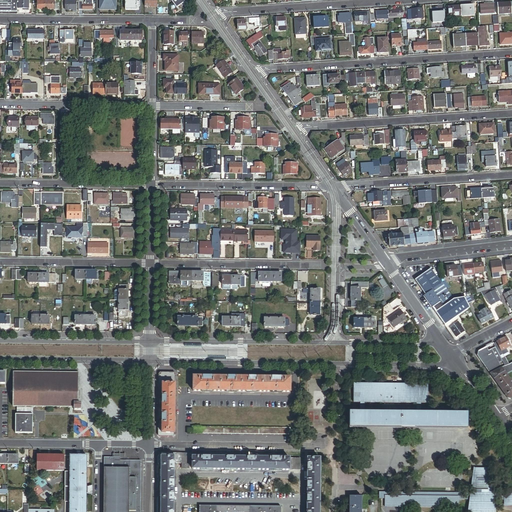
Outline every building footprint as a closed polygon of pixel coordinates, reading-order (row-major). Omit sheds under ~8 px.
[(11,9),(17,9),(17,6),(17,0),(7,0),(8,2),(0,1),(0,11),(11,12),(11,9)] [(29,9),(28,0),(17,0),(17,6),(19,6),(19,9),(29,9)] [(54,10),(54,5),(54,0),(47,0),(48,1),(37,1),(37,10),(54,10)] [(82,0),(78,0),(79,10),(92,10),(92,0),(85,0),(85,2),(82,2),(82,0)] [(115,0),(112,0),(112,1),(104,1),(104,10),(114,10),(114,4),(116,4),(115,0)] [(140,0),(130,0),(125,0),(125,10),(139,10),(139,7),(140,7),(140,0)] [(185,3),(183,0),(170,0),(177,9),(185,3)] [(72,10),(76,10),(76,1),(65,1),(65,10),(72,10)] [(480,14),(494,13),(493,2),(486,3),(486,4),(479,5),(480,14)] [(510,2),(497,2),(497,13),(511,12),(510,2)] [(473,5),(460,6),(460,16),(473,16),(473,12),(473,10),(473,5)] [(460,16),(460,6),(448,7),(448,17),(460,16)] [(407,9),(408,18),(423,18),(422,8),(407,9)] [(395,9),(387,10),(388,18),(402,17),(401,9),(395,9)] [(388,18),(387,10),(376,11),(376,21),(383,20),(383,19),(388,18)] [(370,14),(370,11),(354,12),(355,22),(367,21),(367,23),(371,23),(370,20),(370,14)] [(352,33),(351,13),(339,13),(339,17),(337,18),(338,22),(344,22),(345,33),(350,33),(352,33)] [(313,29),(328,28),(327,17),(313,18),(313,29)] [(276,18),(277,27),(279,27),(285,26),(284,18),(276,18)] [(294,19),(295,37),(303,36),(302,25),(305,25),(305,18),(294,19)] [(246,19),(237,20),(238,30),(247,29),(246,19)] [(484,26),(477,26),(479,45),(489,44),(489,41),(485,41),(484,26)] [(60,30),(60,42),(73,43),(74,31),(60,30)] [(401,46),(400,34),(393,34),(392,30),(390,30),(391,38),(391,45),(396,45),(397,46),(401,46)] [(28,39),(45,39),(45,31),(28,31),(28,39)] [(142,31),(118,31),(118,41),(142,42),(142,31)] [(465,45),(465,32),(461,33),(455,33),(452,33),(452,43),(459,43),(459,46),(465,45)] [(477,32),(465,32),(465,45),(471,45),(471,42),(477,42),(477,32)] [(511,42),(511,32),(500,33),(500,44),(511,42)] [(164,45),(175,45),(175,33),(164,33),(164,45)] [(188,33),(179,33),(179,42),(183,42),(188,42),(188,33)] [(192,33),(192,44),(204,44),(204,33),(192,33)] [(315,39),(314,36),(310,36),(310,44),(315,44),(315,51),(320,51),(320,49),(329,49),(329,38),(315,39)] [(373,43),(373,36),(364,37),(365,46),(369,46),(369,43),(373,43)] [(374,52),(378,52),(378,50),(383,50),(383,52),(388,51),(387,37),(377,38),(378,48),(374,48),(374,52)] [(441,40),(427,41),(427,48),(441,47),(441,40)] [(255,51),(258,54),(259,56),(265,51),(258,41),(251,45),(255,51)] [(427,48),(427,41),(417,42),(413,42),(414,49),(427,48)] [(374,48),(373,43),(369,43),(369,46),(365,46),(358,47),(358,51),(360,51),(360,53),(374,52),(374,48)] [(351,45),(351,44),(339,44),(340,54),(351,54),(351,45)] [(58,55),(60,55),(60,45),(54,45),(50,45),(50,48),(50,52),(50,55),(58,55)] [(20,48),(9,48),(9,51),(9,56),(10,56),(20,56),(20,48)] [(92,48),(80,48),(80,57),(92,57),(92,48)] [(280,48),(272,49),(272,50),(273,59),(287,58),(287,57),(289,57),(289,50),(281,51),(280,48)] [(178,56),(164,56),(164,61),(166,61),(166,71),(178,71),(178,56)] [(217,66),(216,67),(225,78),(233,72),(225,61),(223,62),(217,66)] [(142,63),(131,62),(131,74),(142,74),(142,63)] [(462,66),(462,73),(467,73),(475,72),(476,72),(475,65),(462,66)] [(501,76),(500,65),(489,66),(489,77),(497,76),(501,76)] [(441,67),(427,68),(427,73),(432,73),(432,77),(444,76),(443,71),(441,71),(441,67)] [(418,68),(408,69),(408,78),(419,78),(418,68)] [(81,69),(70,69),(70,78),(74,78),(76,78),(81,78),(81,69)] [(399,70),(384,71),(384,84),(400,83),(399,70)] [(365,83),(375,82),(375,71),(364,72),(365,83)] [(365,83),(364,72),(349,73),(350,86),(357,86),(356,83),(365,83)] [(346,85),(345,75),(339,75),(328,75),(327,74),(322,75),(323,86),(329,85),(329,83),(339,83),(340,85),(346,85)] [(307,85),(320,84),(319,75),(306,76),(307,85)] [(60,88),(61,78),(51,78),(51,88),(49,88),(49,91),(51,91),(51,94),(67,95),(67,88),(60,88)] [(237,79),(229,84),(236,95),(244,89),(237,79)] [(167,94),(174,94),(175,85),(175,82),(174,80),(164,80),(164,88),(167,88),(167,94)] [(22,81),(11,81),(11,89),(12,89),(12,94),(23,94),(23,84),(22,84),(22,81)] [(23,84),(23,94),(30,94),(38,94),(38,85),(23,84)] [(105,95),(105,84),(93,84),(93,87),(93,90),(93,95),(105,95)] [(118,84),(105,84),(105,95),(118,95),(118,84)] [(135,84),(131,84),(126,84),(126,95),(135,95),(135,90),(135,84)] [(285,96),(294,89),(293,87),(291,84),(289,86),(288,84),(280,89),(285,96)] [(175,85),(174,94),(187,94),(187,85),(183,85),(175,85)] [(199,95),(208,95),(208,85),(199,85),(199,95)] [(208,85),(208,95),(220,95),(220,85),(208,85)] [(294,89),(285,96),(292,106),(302,99),(297,93),(300,91),(297,87),(294,89)] [(511,90),(498,91),(499,101),(504,101),(508,101),(511,100),(511,90)] [(441,106),(446,105),(446,94),(445,91),(433,92),(434,104),(441,103),(441,106)] [(305,102),(314,96),(310,93),(302,98),(305,102)] [(404,93),(390,94),(391,103),(404,102),(404,93)] [(463,106),(462,93),(453,94),(454,107),(458,106),(463,106)] [(334,104),(333,94),(327,95),(327,98),(328,98),(329,102),(328,102),(328,105),(329,115),(335,114),(334,104)] [(422,103),(422,96),(411,97),(412,100),(409,100),(409,98),(410,98),(410,94),(407,94),(408,102),(408,110),(416,109),(423,109),(423,108),(422,103)] [(486,105),(486,95),(467,97),(468,97),(468,106),(478,105),(486,105)] [(377,97),(368,98),(368,106),(369,114),(375,114),(378,114),(378,115),(382,115),(381,106),(377,107),(377,97)] [(346,103),(334,104),(335,114),(342,114),(347,114),(346,103)] [(316,116),(315,107),(312,108),(311,105),(300,106),(301,116),(304,116),(310,116),(312,116),(312,117),(316,117),(316,116)] [(44,115),(41,115),(41,119),(44,119),(43,124),(54,124),(54,118),(53,118),(53,115),(44,115)] [(19,127),(19,118),(9,118),(9,127),(8,129),(8,132),(16,132),(16,127),(19,127)] [(39,126),(39,118),(26,118),(26,126),(27,126),(27,130),(29,130),(33,131),(35,130),(35,126),(39,126)] [(171,118),(166,118),(166,120),(164,120),(161,120),(161,130),(171,130),(171,118)] [(175,118),(171,118),(171,130),(181,130),(181,120),(177,120),(175,120),(175,118)] [(200,120),(185,119),(185,133),(200,133),(200,120)] [(222,125),(224,125),(224,119),(213,119),(213,122),(211,122),(211,129),(222,129),(222,125)] [(247,125),(250,125),(250,119),(239,119),(239,122),(237,122),(236,130),(247,130),(247,125)] [(479,124),(480,133),(494,132),(493,123),(485,123),(479,124)] [(458,125),(451,125),(451,128),(452,138),(465,137),(465,134),(466,134),(466,125),(458,125)] [(452,138),(451,128),(446,128),(446,130),(443,130),(438,130),(439,140),(452,140),(452,138)] [(395,130),(395,137),(396,146),(405,145),(404,129),(399,129),(395,130)] [(374,139),(374,144),(384,143),(383,130),(380,130),(375,131),(375,133),(374,133),(374,139)] [(425,144),(426,143),(426,140),(427,140),(426,134),(428,133),(428,130),(421,130),(414,130),(415,141),(421,140),(421,143),(422,144),(425,144)] [(345,141),(344,131),(341,132),(341,136),(325,148),(331,157),(342,149),(340,147),(342,145),(341,143),(345,141)] [(274,141),(276,141),(276,134),(265,134),(265,137),(259,137),(259,145),(274,145),(274,141)] [(363,144),(363,134),(357,134),(349,135),(350,144),(363,144)] [(170,152),(170,149),(161,149),(161,158),(170,158),(170,156),(172,156),(172,151),(170,152)] [(406,151),(406,149),(401,150),(401,159),(396,159),(396,171),(401,171),(407,170),(407,161),(406,151)] [(218,166),(218,151),(205,150),(205,166),(211,166),(214,166),(214,174),(222,174),(222,166),(218,166)] [(236,157),(236,153),(234,153),(234,150),(225,150),(225,159),(234,159),(234,158),(236,158),(236,157)] [(485,161),(486,165),(496,164),(495,154),(494,154),(494,150),(481,151),(482,161),(485,161)] [(33,152),(23,152),(23,161),(33,162),(33,159),(36,159),(36,155),(33,155),(33,152)] [(441,167),(445,167),(445,155),(440,155),(440,159),(428,160),(428,169),(434,169),(441,168),(441,167)] [(466,167),(466,155),(457,156),(458,169),(464,169),(464,167),(466,167)] [(343,157),(335,162),(344,175),(348,172),(352,169),(343,157)] [(196,158),(182,158),(182,162),(182,163),(182,166),(182,170),(196,170),(196,158)] [(419,160),(407,161),(407,170),(414,170),(419,170),(419,160)] [(369,166),(373,166),(373,163),(373,161),(360,162),(361,171),(366,170),(369,170),(369,166)] [(43,162),(39,162),(39,165),(40,165),(40,169),(43,169),(43,174),(54,174),(54,166),(52,166),(52,165),(43,165),(43,162)] [(182,163),(182,162),(177,162),(177,166),(166,166),(166,175),(179,176),(179,175),(182,175),(182,172),(182,170),(182,166),(182,163)] [(255,170),(252,170),(252,174),(256,174),(258,174),(265,174),(265,163),(255,163),(255,168),(255,170)] [(284,167),(284,174),(295,174),(295,170),(296,169),(296,163),(286,163),(286,167),(284,167)] [(17,164),(1,164),(1,173),(17,174),(17,164)] [(242,174),(243,164),(229,164),(229,173),(242,174)] [(481,196),(481,197),(494,196),(493,186),(490,186),(489,185),(484,185),(484,187),(481,187),(481,196)] [(442,187),(442,197),(458,196),(457,188),(457,186),(442,187)] [(481,196),(481,187),(465,188),(465,197),(481,196)] [(408,189),(391,190),(392,193),(393,193),(393,195),(397,194),(401,194),(401,196),(401,203),(410,203),(409,194),(408,194),(408,189)] [(437,201),(436,189),(417,190),(417,195),(419,195),(420,202),(422,202),(437,201)] [(382,203),(382,193),(381,190),(377,190),(374,190),(371,190),(371,192),(367,193),(368,200),(373,200),(373,203),(382,203)] [(11,193),(2,193),(1,202),(10,202),(12,202),(12,208),(19,208),(19,207),(22,207),(23,197),(15,196),(13,196),(13,194),(11,194),(11,193)] [(63,194),(41,194),(41,203),(41,206),(63,207),(63,194)] [(109,195),(95,194),(95,205),(109,205),(109,195)] [(123,195),(114,195),(114,202),(112,202),(112,207),(116,207),(117,204),(123,204),(127,204),(127,198),(126,198),(123,198),(123,195)] [(191,195),(181,195),(181,205),(191,205),(195,205),(195,208),(198,208),(198,205),(199,199),(195,198),(195,196),(191,196),(191,195)] [(214,196),(201,195),(201,205),(198,205),(198,208),(198,211),(203,211),(203,205),(214,205),(218,205),(218,199),(214,199),(214,196)] [(320,197),(307,197),(307,214),(320,214),(320,197)] [(249,202),(249,198),(225,198),(225,208),(248,209),(249,202)] [(258,205),(255,205),(255,209),(268,210),(268,198),(258,198),(258,203),(258,205)] [(81,207),(68,206),(67,219),(81,219),(81,207)] [(32,210),(23,209),(22,218),(32,219),(32,217),(33,217),(36,217),(36,213),(33,213),(32,213),(32,210)] [(375,219),(387,218),(386,209),(374,210),(374,211),(373,211),(373,215),(375,215),(375,219)] [(131,210),(122,210),(121,214),(120,214),(120,215),(122,215),(121,219),(131,219),(135,220),(135,217),(135,213),(131,213),(131,210)] [(185,211),(171,211),(171,221),(187,221),(187,211),(185,211)] [(483,212),(484,221),(485,225),(489,225),(490,231),(500,230),(499,218),(488,219),(488,212),(483,212)] [(409,225),(408,216),(397,217),(398,226),(400,226),(409,225)] [(470,224),(471,233),(474,233),(477,232),(485,231),(485,225),(484,221),(470,222),(470,224)] [(442,225),(442,229),(443,234),(451,234),(453,233),(452,223),(442,224),(442,225)] [(410,242),(409,226),(409,225),(400,226),(401,232),(385,234),(385,240),(387,240),(387,243),(389,243),(389,245),(404,243),(410,242)] [(413,225),(409,226),(410,242),(416,241),(428,240),(434,239),(433,230),(422,231),(422,227),(415,228),(416,232),(413,232),(413,225)] [(36,228),(19,228),(18,236),(36,237),(36,228)] [(76,231),(76,228),(67,228),(67,237),(76,238),(76,236),(78,236),(78,231),(76,231)] [(76,238),(88,238),(88,229),(83,228),(76,228),(76,231),(78,231),(78,236),(76,236),(76,238)] [(132,236),(135,236),(135,229),(121,229),(121,238),(132,238),(132,236)] [(180,229),(171,229),(171,238),(182,239),(182,236),(185,237),(185,232),(182,232),(182,230),(180,230),(180,229)] [(221,230),(221,241),(234,241),(234,231),(234,230),(221,230)] [(234,241),(242,242),(248,242),(248,241),(248,231),(234,231),(234,241)] [(299,253),(299,231),(281,231),(281,240),(282,240),(284,240),(284,246),(284,253),(299,253)] [(274,243),(274,232),(255,232),(255,242),(264,242),(266,242),(274,243)] [(319,249),(320,235),(306,234),(306,245),(313,245),(313,249),(319,249)] [(10,243),(1,243),(0,252),(10,252),(10,251),(11,251),(16,251),(16,242),(10,242),(10,243)] [(41,243),(41,253),(55,253),(55,250),(58,251),(58,247),(54,247),(54,244),(41,243)] [(197,254),(197,243),(192,243),(192,245),(181,245),(181,254),(189,254),(189,256),(192,256),(192,254),(197,254)] [(214,243),(205,243),(205,245),(200,245),(200,254),(220,255),(220,247),(213,247),(214,243)] [(108,244),(88,244),(87,253),(108,253),(108,244)] [(473,264),(474,273),(484,272),(483,263),(473,264)] [(502,272),(501,263),(491,265),(492,273),(502,272)] [(474,273),(473,264),(463,265),(465,275),(474,274),(474,273)] [(457,277),(456,266),(446,267),(446,268),(447,274),(447,278),(457,277)] [(415,280),(425,295),(432,290),(441,284),(436,278),(431,269),(415,280)] [(76,280),(86,280),(86,271),(79,271),(76,271),(76,280)] [(96,271),(86,271),(86,280),(86,284),(92,284),(92,280),(98,281),(98,272),(96,272),(96,271)] [(297,271),(297,282),(308,282),(308,271),(297,271)] [(192,282),(192,272),(180,272),(169,272),(169,284),(181,284),(181,285),(182,286),(187,286),(188,285),(188,282),(192,282)] [(202,273),(192,272),(192,282),(203,282),(203,285),(204,287),(210,287),(210,273),(202,273)] [(270,283),(270,273),(263,273),(259,273),(251,273),(251,285),(255,285),(255,282),(259,282),(259,283),(263,283),(263,287),(269,287),(269,286),(270,286),(270,283)] [(270,273),(270,283),(280,283),(280,273),(270,273)] [(28,283),(38,284),(39,275),(32,275),(29,274),(28,283)] [(39,275),(38,284),(56,284),(56,275),(52,275),(39,275)] [(231,286),(232,277),(228,277),(228,275),(224,275),(224,277),(223,277),(222,289),(231,290),(231,286)] [(232,277),(231,286),(231,290),(238,289),(238,286),(240,286),(240,277),(232,277)] [(432,290),(440,302),(443,300),(447,305),(450,302),(453,300),(453,299),(446,289),(442,283),(441,284),(432,290)] [(489,290),(488,284),(485,284),(486,288),(476,291),(477,294),(481,292),(489,290)] [(129,285),(119,285),(119,291),(119,301),(128,301),(128,291),(129,291),(129,285)] [(359,288),(351,288),(351,301),(359,301),(360,301),(360,288),(359,288)] [(497,292),(495,288),(489,290),(481,292),(483,297),(485,296),(486,296),(486,295),(494,291),(495,293),(497,292)] [(311,290),(311,303),(320,303),(320,290),(311,290)] [(432,308),(440,302),(432,290),(425,295),(424,296),(432,308)] [(500,301),(495,293),(494,291),(486,295),(486,296),(489,302),(491,306),(500,301)] [(395,297),(388,303),(391,307),(399,301),(395,297)] [(453,300),(450,302),(459,316),(465,312),(456,299),(453,299),(453,300)] [(128,301),(119,301),(119,318),(128,318),(128,301)] [(459,316),(450,302),(447,305),(443,307),(435,312),(437,315),(445,309),(451,317),(443,323),(445,326),(458,317),(459,316)] [(320,303),(311,303),(310,315),(320,316),(320,303)] [(470,308),(465,312),(467,316),(468,315),(470,317),(474,315),(470,308)] [(445,309),(437,315),(443,323),(451,317),(445,309)] [(478,316),(479,320),(492,314),(490,310),(488,311),(487,309),(479,313),(480,315),(478,316)] [(394,328),(406,319),(400,310),(388,319),(394,328)] [(86,314),(86,313),(78,313),(78,316),(75,316),(75,326),(85,326),(86,317),(86,314)] [(93,314),(86,314),(86,317),(85,326),(95,326),(95,317),(93,317),(93,314)] [(245,314),(231,314),(231,318),(231,327),(245,327),(245,325),(245,314)] [(494,318),(492,314),(479,320),(482,325),(494,318)] [(0,315),(0,324),(11,325),(11,316),(0,315)] [(41,325),(41,316),(32,316),(32,319),(30,319),(30,321),(32,321),(32,325),(41,325)] [(41,316),(41,325),(49,325),(49,316),(41,316)] [(178,327),(188,327),(188,318),(178,317),(178,327)] [(458,317),(445,326),(447,330),(450,328),(458,323),(464,331),(466,329),(463,324),(458,317)] [(188,318),(188,327),(198,327),(198,318),(192,318),(188,318)] [(231,327),(231,318),(222,318),(222,321),(220,321),(220,324),(222,324),(222,327),(231,327)] [(264,328),(274,328),(275,319),(265,318),(264,328)] [(275,319),(274,328),(284,328),(284,326),(284,320),(285,319),(275,319)] [(354,328),(364,329),(364,319),(354,319),(354,328)] [(364,319),(364,329),(374,329),(374,322),(374,319),(364,319)] [(456,337),(464,332),(464,331),(458,323),(450,328),(456,337)] [(450,328),(447,330),(455,340),(457,340),(466,334),(464,332),(456,337),(450,328)] [(511,346),(507,337),(496,342),(499,348),(501,351),(502,351),(506,349),(511,346)] [(497,349),(494,345),(490,348),(496,357),(499,355),(497,349)] [(496,357),(490,348),(487,350),(493,359),(496,357)] [(493,359),(487,350),(480,355),(486,364),(487,363),(493,359)] [(480,359),(488,370),(491,368),(487,363),(486,364),(480,355),(480,359)] [(505,366),(500,356),(499,355),(496,357),(493,359),(487,363),(491,368),(488,370),(491,374),(502,368),(505,366)] [(505,366),(502,368),(504,372),(510,379),(511,377),(511,372),(511,371),(508,365),(505,366)] [(502,368),(491,374),(494,379),(504,372),(502,368)] [(511,382),(510,379),(504,372),(494,379),(508,398),(511,399),(511,397),(511,382)] [(60,373),(53,373),(52,373),(44,373),(43,373),(35,373),(34,373),(27,373),(26,373),(13,373),(13,407),(18,407),(25,407),(26,407),(33,407),(34,407),(35,407),(43,407),(51,407),(52,407),(60,407),(61,407),(69,407),(70,407),(74,407),(74,410),(82,410),(82,403),(79,403),(79,400),(79,390),(79,373),(78,373),(70,373),(69,373),(61,373),(60,373)] [(163,384),(175,384),(175,373),(160,373),(159,374),(158,436),(160,437),(174,437),(174,433),(162,433),(163,384)] [(221,392),(221,377),(193,377),(193,391),(221,392)] [(242,377),(221,377),(221,392),(242,392),(242,377)] [(263,378),(242,377),(242,392),(263,392),(263,378)] [(291,378),(263,378),(263,392),(290,392),(291,378)] [(174,433),(175,384),(163,384),(162,433),(174,433)] [(360,402),(364,402),(417,403),(421,403),(427,403),(427,385),(355,384),(354,402),(360,402)] [(33,433),(33,407),(26,407),(26,408),(25,408),(25,407),(18,407),(18,415),(16,415),(16,433),(33,433)] [(417,413),(364,412),(360,412),(350,412),(350,427),(468,428),(468,414),(421,413),(417,413)] [(358,437),(349,437),(349,463),(358,463),(358,437)] [(174,457),(174,454),(162,453),(158,453),(158,457),(157,511),(161,511),(161,509),(162,491),(162,473),(162,457),(174,457)] [(190,454),(174,454),(174,457),(174,463),(182,463),(182,469),(190,469),(190,458),(190,454)] [(0,464),(8,464),(8,455),(0,455),(0,464)] [(8,455),(8,464),(18,465),(18,456),(8,455)] [(65,456),(39,455),(39,473),(64,473),(65,456)] [(71,456),(71,459),(70,502),(70,511),(86,511),(87,493),(87,488),(87,456),(71,456)] [(174,463),(174,457),(162,457),(162,473),(174,473),(174,463)] [(220,458),(193,457),(193,458),(193,469),(220,470),(220,458)] [(113,458),(105,458),(103,511),(140,511),(142,462),(120,461),(114,461),(114,458),(113,458)] [(241,458),(220,458),(220,470),(241,470),(241,458)] [(262,458),(241,458),(241,470),(262,470),(262,458)] [(290,458),(262,458),(262,470),(290,470),(290,458)] [(301,458),(290,458),(290,470),(300,470),(301,458)] [(308,472),(320,472),(320,459),(308,459),(308,472)] [(473,470),(470,494),(469,500),(468,511),(495,511),(494,500),(493,494),(490,469),(473,470)] [(320,492),(320,472),(308,472),(308,492),(320,492)] [(174,473),(162,473),(162,491),(174,491),(174,473)] [(174,491),(162,491),(161,509),(174,509),(174,491)] [(320,509),(320,492),(308,492),(308,509),(320,509)] [(511,494),(493,494),(494,500),(509,500),(510,501),(510,502),(511,502),(511,494)] [(361,511),(362,497),(361,497),(350,497),(349,511),(361,511)] [(459,497),(385,497),(385,499),(384,506),(459,507),(459,500),(459,497)]
